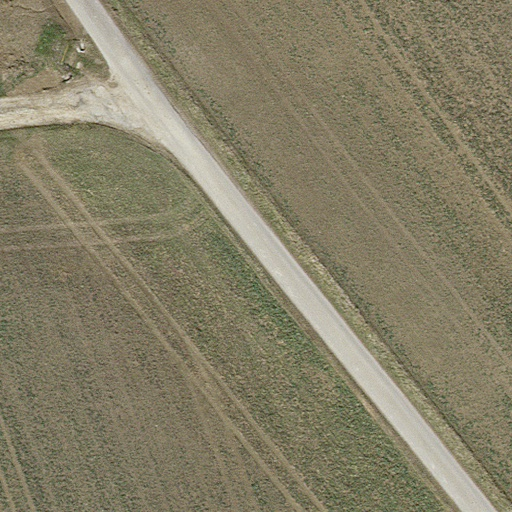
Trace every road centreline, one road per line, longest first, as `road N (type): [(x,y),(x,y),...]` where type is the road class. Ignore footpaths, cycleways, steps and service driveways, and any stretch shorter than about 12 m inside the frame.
road 1 (residential): [(483,511),(151,95),(87,0)]
road 2 (track): [(151,95),(0,115)]
